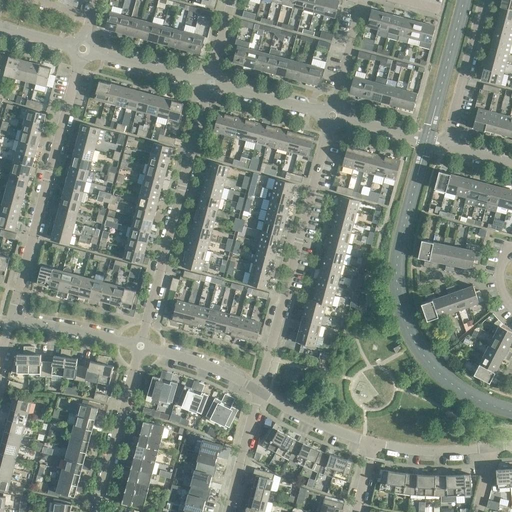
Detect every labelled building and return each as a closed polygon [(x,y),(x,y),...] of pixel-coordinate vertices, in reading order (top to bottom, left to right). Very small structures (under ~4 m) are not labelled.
[(305,0),(294,0),(293,6),(303,9),(305,0)] [(316,0),(305,0),(303,9),(314,12),(316,0)] [(327,0),(316,0),(314,12),(324,15),(327,0)] [(339,1),(336,0),(327,0),(324,15),(335,18),(339,1)] [(511,0),(501,0),(500,7),(502,7),(511,9),(511,0)] [(511,9),(502,7),(499,17),(511,20),(511,9)] [(214,12),(202,9),(200,15),(212,18),(214,12)] [(367,26),(378,29),(382,12),(372,9),(367,26)] [(256,14),(244,11),(242,17),(254,20),(256,14)] [(105,29),(116,31),(121,15),(110,12),(105,29)] [(393,15),(382,12),(378,29),(388,32),(393,15)] [(131,17),(121,15),(116,31),(127,34),(131,17)] [(403,18),(393,15),(388,32),(387,38),(397,40),(399,35),(403,18)] [(141,20),(131,17),(127,34),(137,37),(141,20)] [(511,20),(499,17),(496,27),(511,31),(511,20)] [(414,20),(403,18),(399,35),(409,37),(414,20)] [(152,23),(141,20),(137,37),(147,40),(152,23)] [(241,20),(240,26),(252,29),(253,23),(241,20)] [(424,23),(414,20),(409,37),(420,40),(424,23)] [(162,26),(152,23),(147,40),(158,43),(162,26)] [(435,26),(424,23),(420,40),(418,46),(430,49),(431,43),(430,43),(435,26)] [(173,28),(162,26),(158,43),(168,45),(173,28)] [(511,39),(511,31),(496,27),(493,38),(511,43),(511,39)] [(183,31),(173,28),(168,45),(179,48),(183,31)] [(194,34),(183,31),(179,48),(189,51),(194,34)] [(321,31),(320,37),(332,41),(333,35),(321,31)] [(204,37),(194,34),(189,51),(200,54),(204,37)] [(511,42),(511,43),(493,38),(491,48),(508,53),(511,53),(511,42)] [(331,44),(319,40),(317,46),(329,49),(331,44)] [(361,42),(360,48),(372,51),(374,45),(361,42)] [(233,62),(244,65),(248,48),(237,46),(233,62)] [(259,51),(248,48),(244,65),(254,68),(259,51)] [(271,48),(269,54),(264,71),(275,74),(279,57),(281,51),(271,48)] [(508,53),(491,48),(488,59),(506,63),(508,53)] [(269,54),(259,51),(254,68),(264,71),(269,54)] [(371,54),(359,51),(357,57),(370,60),(371,54)] [(382,57),(376,55),(374,64),(378,65),(380,61),(381,61),(382,57)] [(0,69),(5,71),(9,59),(8,59),(0,56),(0,69)] [(20,60),(9,57),(8,59),(9,59),(5,71),(4,74),(15,77),(20,60)] [(290,60),(279,57),(275,74),(285,76),(290,60)] [(392,60),(382,57),(381,61),(385,62),(384,65),(390,67),(392,60)] [(488,59),(485,69),(503,74),(506,63),(488,59)] [(30,62),(20,60),(15,77),(25,80),(30,62)] [(300,62),(290,60),(285,76),(296,79),(300,62)] [(40,65),(30,62),(25,80),(36,83),(40,65)] [(311,65),(300,62),(296,79),(306,82),(311,65)] [(51,68),(40,65),(36,83),(53,87),(56,74),(50,72),(51,68)] [(321,68),(311,65),(306,82),(317,85),(321,68)] [(484,68),(482,75),(480,80),(500,85),(503,74),(485,69),(484,68)] [(349,93),(360,96),(365,79),(354,76),(349,93)] [(377,76),(375,82),(371,99),(381,102),(385,85),(387,79),(377,76)] [(375,82),(365,79),(360,96),(371,99),(375,82)] [(110,84),(99,81),(94,99),(105,102),(110,84)] [(120,86),(110,84),(105,102),(116,104),(120,86)] [(484,84),(482,89),(494,93),(495,87),(484,84)] [(396,88),(385,85),(381,102),(391,105),(396,88)] [(131,89),(120,86),(116,104),(126,107),(131,89)] [(406,90),(396,88),(391,105),(402,107),(406,90)] [(141,92),(131,89),(126,107),(137,110),(141,92)] [(417,93),(406,90),(402,107),(413,110),(417,93)] [(152,95),(141,92),(137,110),(147,113),(152,95)] [(162,97),(152,95),(147,113),(158,115),(162,97)] [(173,100),(162,97),(158,115),(168,118),(173,100)] [(43,104),(31,100),(30,107),(41,110),(43,104)] [(184,103),(173,100),(168,118),(179,121),(184,103)] [(478,108),(473,126),(473,128),(484,131),(485,129),(484,129),(489,111),(478,108)] [(45,114),(27,109),(25,120),(42,125),(45,114)] [(499,114),(489,111),(484,129),(485,129),(495,132),(499,114)] [(230,115),(219,112),(214,132),(224,135),(230,115)] [(510,117),(499,114),(495,132),(505,135),(510,117)] [(240,118),(230,115),(224,135),(235,137),(240,118)] [(251,121),(240,118),(235,137),(246,140),(251,121)] [(42,125),(25,120),(22,131),(40,135),(42,125)] [(261,124),(251,121),(246,140),(256,143),(261,124)] [(100,128),(82,124),(79,134),(97,139),(103,140),(105,130),(99,129),(100,128)] [(272,127),(261,124),(256,143),(267,146),(272,127)] [(282,129),(272,127),(267,146),(277,148),(282,129)] [(293,132),(282,129),(277,148),(287,151),(293,132)] [(40,135),(22,131),(19,141),(37,146),(40,135)] [(303,135),(293,132),(287,151),(298,154),(303,135)] [(118,138),(116,144),(123,146),(124,139),(126,135),(119,133),(118,138)] [(97,139),(79,134),(76,145),(94,150),(97,139)] [(175,139),(163,135),(162,142),(173,145),(175,139)] [(313,138),(303,135),(298,154),(308,157),(308,156),(312,143),(313,140),(313,138)] [(37,146),(19,141),(16,151),(34,156),(37,146)] [(172,147),(154,143),(151,154),(169,158),(172,147)] [(94,150),(76,145),(73,155),(91,160),(94,150)] [(358,150),(347,147),(347,149),(346,149),(345,152),(346,152),(342,166),(353,169),(358,150)] [(369,152),(358,150),(353,169),(363,171),(369,152)] [(34,156),(16,151),(14,162),(31,167),(34,156)] [(208,151),(207,157),(219,161),(221,154),(208,151)] [(379,155),(369,152),(363,171),(374,174),(379,155)] [(169,158),(151,154),(148,164),(166,169),(169,158)] [(91,160),(73,155),(71,166),(88,171),(91,160)] [(389,158),(379,155),(374,174),(384,177),(389,158)] [(400,161),(389,158),(384,177),(395,180),(400,161)] [(229,166),(210,161),(207,172),(226,177),(229,166)] [(31,167),(14,162),(11,173),(29,177),(31,167)] [(166,169),(148,164),(146,175),(163,179),(166,169)] [(88,171),(71,166),(68,176),(86,181),(88,171)] [(450,174),(439,171),(434,188),(445,191),(450,174)] [(226,177),(207,172),(204,183),(223,188),(226,177)] [(29,177),(11,173),(8,183),(26,188),(29,177)] [(303,176),(293,174),(292,180),(301,182),(303,176)] [(460,177),(450,174),(445,191),(456,194),(460,177)] [(163,179),(146,175),(143,185),(161,190),(163,179)] [(86,181),(68,176),(65,187),(83,192),(86,181)] [(470,179),(460,177),(456,194),(466,197),(470,179)] [(295,184),(276,179),(273,190),(292,195),(295,184)] [(481,182),(470,179),(466,197),(464,203),(475,205),(481,182)] [(491,185),(481,182),(475,205),(485,208),(491,185)] [(26,188),(8,183),(5,193),(23,198),(26,188)] [(223,188),(204,183),(201,193),(220,198),(223,188)] [(161,190),(143,185),(140,195),(158,200),(161,190)] [(337,185),(336,192),(347,195),(349,188),(337,185)] [(502,188),(491,185),(485,208),(496,211),(498,205),(502,188)] [(83,192),(65,187),(62,197),(80,202),(83,192)] [(265,199),(270,200),(289,206),(292,195),(273,190),(268,188),(265,199)] [(511,194),(511,190),(502,188),(498,205),(508,208),(511,194)] [(23,198),(5,193),(2,204),(20,209),(23,198)] [(220,198),(201,193),(198,204),(218,209),(220,198)] [(158,200),(140,195),(137,206),(155,211),(158,200)] [(359,201),(340,196),(337,207),(356,212),(359,201)] [(80,202),(62,197),(59,208),(77,213),(80,202)] [(289,206),(270,200),(267,210),(286,216),(289,206)] [(20,209),(2,204),(0,212),(0,214),(17,219),(20,209)] [(218,209),(198,204),(196,214),(215,219),(218,209)] [(155,211),(137,206),(134,217),(152,221),(155,211)] [(356,212),(337,207),(334,217),(354,223),(356,212)] [(77,213),(59,208),(57,218),(75,223),(77,213)] [(286,216),(267,210),(264,221),(283,226),(286,216)] [(17,219),(0,214),(0,226),(15,230),(17,219)] [(215,219),(196,214),(193,225),(212,230),(215,219)] [(152,221),(134,217),(132,227),(149,232),(152,221)] [(354,223),(334,217),(332,228),(351,233),(354,223)] [(75,223),(57,218),(54,229),(72,233),(75,223)] [(283,226),(264,221),(262,231),(281,236),(283,226)] [(91,238),(93,228),(83,225),(80,236),(91,238)] [(212,230),(193,225),(190,235),(209,240),(212,230)] [(149,232),(132,227),(129,237),(147,242),(149,232)] [(351,233),(332,228),(329,238),(348,243),(351,233)] [(72,233),(54,229),(51,240),(69,244),(72,233)] [(477,237),(484,238),(486,231),(478,229),(477,237)] [(17,234),(5,231),(3,237),(15,240),(17,234)] [(100,241),(107,243),(109,232),(103,231),(100,241)] [(281,236),(262,231),(259,242),(278,247),(281,236)] [(209,240),(190,235),(187,245),(206,251),(209,240)] [(147,242),(129,237),(126,248),(144,253),(147,242)] [(348,243),(329,238),(326,248),(345,254),(348,243)] [(433,242),(422,240),(418,257),(429,260),(433,242)] [(278,247),(259,242),(256,252),(275,257),(278,247)] [(443,244),(433,242),(429,260),(440,262),(443,244)] [(454,246),(443,244),(440,262),(450,264),(454,246)] [(206,251),(187,245),(185,256),(204,261),(206,251)] [(465,249),(454,246),(450,264),(461,266),(465,249)] [(144,253),(126,248),(123,259),(141,264),(144,253)] [(345,254),(326,248),(323,259),(342,264),(345,254)] [(481,252),(465,249),(461,266),(472,269),(473,263),(477,264),(478,259),(479,259),(481,252)] [(275,257),(256,252),(253,263),(272,268),(275,257)] [(10,257),(0,254),(0,273),(5,275),(10,257)] [(204,261),(185,256),(182,266),(201,271),(204,261)] [(342,264),(323,259),(321,269),(340,274),(342,264)] [(272,268),(253,263),(251,273),(270,278),(272,268)] [(52,269),(41,266),(37,284),(47,286),(52,269)] [(63,271),(52,269),(47,286),(58,289),(63,271)] [(68,292),(73,274),(73,273),(73,272),(72,271),(71,270),(70,269),(69,269),(68,269),(67,269),(66,269),(65,269),(64,270),(63,271),(58,289),(68,292)] [(340,274),(321,269),(318,280),(337,285),(340,274)] [(196,273),(184,270),(182,276),(195,280),(196,273)] [(270,278),(251,273),(248,284),(267,289),(270,278)] [(84,277),(73,274),(68,292),(79,295),(84,277)] [(94,280),(84,277),(79,295),(89,297),(94,280)] [(180,279),(173,277),(169,290),(176,291),(180,279)] [(104,282),(94,280),(89,297),(99,300),(104,282)] [(337,285),(318,280),(315,290),(334,295),(337,285)] [(115,285),(104,282),(99,300),(110,303),(115,285)] [(125,288),(115,285),(110,303),(120,306),(125,288)] [(475,291),(473,286),(472,286),(463,289),(469,306),(479,303),(477,296),(481,294),(479,290),(475,291)] [(136,291),(125,288),(120,306),(131,309),(136,291)] [(269,293),(257,289),(255,296),(268,299),(269,293)] [(469,306),(463,289),(452,293),(458,310),(469,306)] [(334,295),(315,290),(312,301),(326,304),(331,306),(334,295)] [(458,310),(452,293),(443,296),(449,313),(458,310)] [(449,313),(443,296),(432,300),(438,317),(449,313)] [(326,304),(312,301),(307,299),(304,310),(323,315),(326,304)] [(188,303),(177,300),(173,314),(172,317),(173,317),(172,319),(183,322),(188,303)] [(438,317),(432,300),(421,304),(427,321),(438,317)] [(198,306),(188,303),(183,322),(193,325),(198,306)] [(209,309),(198,306),(193,325),(204,328),(209,309)] [(219,311),(209,309),(204,328),(214,331),(219,311)] [(323,315),(304,310),(301,320),(321,326),(323,315)] [(230,314),(219,311),(214,331),(225,333),(230,314)] [(240,317),(230,314),(225,333),(235,336),(240,317)] [(251,320),(240,317),(235,336),(246,339),(251,320)] [(261,323),(251,320),(246,339),(256,342),(257,340),(258,337),(258,336),(261,323)] [(321,326),(301,320),(299,331),(318,336),(321,326)] [(511,339),(511,332),(499,326),(494,336),(510,344),(511,339)] [(323,337),(318,336),(299,331),(296,341),(320,348),(323,337)] [(451,343),(456,340),(452,334),(447,336),(451,343)] [(510,344),(494,336),(489,345),(505,354),(510,344)] [(405,348),(402,343),(393,348),(396,353),(405,348)] [(505,354),(489,345),(484,355),(500,363),(505,354)] [(29,346),(24,346),(24,347),(26,347),(26,348),(24,348),(24,352),(25,352),(25,354),(18,354),(17,354),(17,362),(15,362),(14,362),(11,373),(12,373),(29,373),(29,346)] [(35,346),(29,346),(29,373),(40,373),(40,376),(46,376),(47,361),(41,361),(41,354),(40,354),(40,355),(33,354),(33,352),(35,352),(35,348),(33,348),(33,347),(35,347),(35,346)] [(67,349),(61,348),(61,349),(63,349),(63,351),(61,350),(61,354),(62,355),(62,357),(55,356),(55,355),(54,355),(53,362),(47,361),(46,376),(52,377),(52,374),(63,376),(67,349)] [(72,350),(67,349),(63,376),(74,377),(74,380),(80,381),(83,366),(77,365),(78,358),(77,358),(69,358),(70,355),(71,356),(72,352),(70,352),(70,350),(72,350)] [(332,354),(320,351),(318,358),(331,361),(332,354)] [(104,356),(98,354),(98,355),(100,355),(100,357),(98,356),(97,360),(99,361),(98,363),(91,361),(90,360),(89,367),(83,366),(80,381),(86,382),(86,379),(97,382),(104,356)] [(500,363),(484,355),(479,364),(495,373),(500,363)] [(109,357),(104,356),(97,382),(109,385),(114,366),(113,366),(105,364),(106,362),(108,363),(109,359),(107,359),(107,357),(109,358),(109,357)] [(495,373),(479,364),(474,375),(490,383),(495,373)] [(160,378),(153,376),(147,395),(153,397),(151,402),(158,404),(160,398),(164,383),(159,381),(160,378)] [(22,384),(9,381),(7,387),(21,390),(22,384)] [(178,383),(171,381),(170,384),(164,383),(160,398),(172,402),(178,383)] [(184,385),(177,404),(189,408),(195,393),(190,391),(191,388),(184,385)] [(95,392),(93,399),(107,402),(108,396),(95,392)] [(209,395),(202,392),(200,395),(195,393),(189,408),(188,412),(189,414),(191,416),(195,417),(197,417),(200,417),(204,405),(207,406),(211,399),(208,397),(209,395)] [(31,402),(13,397),(11,404),(9,404),(9,403),(4,401),(2,406),(28,413),(31,402)] [(221,401),(215,397),(214,400),(211,399),(207,406),(210,408),(206,415),(218,421),(225,406),(220,404),(221,401)] [(98,408),(80,403),(77,414),(103,421),(104,416),(98,415),(96,415),(98,408)] [(28,413),(2,406),(1,412),(7,413),(7,412),(9,413),(7,419),(25,424),(28,413)] [(238,409),(232,406),(230,409),(225,406),(218,421),(230,427),(238,409)] [(144,408),(142,413),(155,417),(156,411),(144,408)] [(55,409),(52,419),(57,421),(60,410),(55,409)] [(181,418),(181,417),(172,413),(169,419),(179,423),(181,418)] [(103,421),(77,414),(74,425),(92,430),(94,424),(96,424),(96,425),(101,427),(103,421)] [(25,424),(7,419),(5,426),(3,426),(3,425),(0,423),(0,429),(22,435),(25,424)] [(265,419),(263,426),(270,427),(271,420),(265,419)] [(165,427),(144,421),(141,429),(135,428),(134,431),(161,439),(162,438),(167,438),(169,430),(164,428),(165,427)] [(92,430),(74,425),(71,436),(97,443),(98,438),(93,437),(92,438),(90,437),(92,430)] [(286,434),(273,427),(262,445),(276,452),(286,434)] [(39,428),(37,435),(44,436),(46,430),(39,428)] [(22,435),(0,429),(0,435),(1,435),(1,434),(3,435),(1,442),(19,446),(22,435)] [(161,439),(134,431),(133,435),(139,437),(137,445),(158,450),(161,439)] [(299,441),(286,434),(276,452),(289,460),(299,441)] [(97,443),(71,436),(68,448),(86,452),(88,446),(90,446),(90,447),(95,449),(97,443)] [(222,445),(203,440),(200,453),(215,457),(217,451),(220,452),(222,445)] [(312,446),(299,441),(289,460),(303,466),(312,446)] [(19,446),(1,442),(0,445),(0,452),(16,457),(19,446)] [(158,450),(137,445),(131,443),(130,447),(136,449),(134,456),(155,462),(158,450)] [(325,452),(312,446),(303,466),(318,472),(325,452)] [(86,452),(68,448),(65,459),(91,465),(92,460),(87,459),(86,460),(84,459),(86,452)] [(16,457),(0,452),(0,464),(14,468),(16,457)] [(339,457),(325,452),(318,472),(332,477),(339,457)] [(215,457),(200,453),(197,465),(216,470),(218,463),(214,462),(215,457)] [(155,462),(134,456),(128,455),(127,459),(133,460),(131,468),(152,473),(155,462)] [(349,474),(353,461),(339,457),(332,477),(347,482),(348,481),(351,482),(353,475),(349,474)] [(91,465),(65,459),(62,470),(80,474),(82,468),(84,468),(84,469),(90,471),(91,465)] [(14,468),(0,464),(0,476),(11,479),(14,468)] [(216,470),(197,465),(193,477),(209,481),(210,476),(214,477),(216,470)] [(152,473),(131,468),(125,466),(124,470),(130,472),(128,479),(149,485),(152,473)] [(510,487),(509,466),(503,466),(503,469),(497,470),(498,488),(510,487)] [(274,474),(255,468),(253,475),(256,475),(253,486),(270,490),(274,474)] [(282,474),(287,477),(290,471),(285,468),(282,474)] [(80,474),(62,470),(59,481),(85,487),(87,482),(81,481),(81,482),(79,481),(80,474)] [(397,472),(383,470),(381,482),(379,491),(394,493),(397,472)] [(412,474),(397,472),(394,493),(410,495),(412,474)] [(426,475),(412,474),(410,495),(425,496),(426,475)] [(472,495),(470,474),(455,475),(456,496),(472,495)] [(441,475),(426,475),(425,496),(441,497),(441,475)] [(456,496),(455,475),(441,475),(441,497),(456,496)] [(11,479),(0,476),(0,488),(8,491),(11,479)] [(209,481),(193,477),(190,489),(209,494),(211,487),(208,487),(209,481)] [(149,485),(128,479),(122,478),(121,482),(127,483),(125,491),(146,497),(149,485)] [(54,486),(58,486),(56,492),(74,497),(76,490),(78,490),(78,491),(84,493),(85,487),(59,481),(53,479),(52,482),(54,486)] [(270,490),(253,486),(250,496),(267,500),(270,490)] [(146,497),(125,491),(119,489),(118,493),(124,495),(122,503),(143,509),(146,497)] [(209,494),(190,489),(187,501),(203,505),(204,500),(207,501),(209,494)] [(264,511),(267,500),(250,496),(248,506),(256,509),(255,511),(264,511)] [(344,503),(324,498),(320,511),(338,511),(339,509),(342,510),(344,503)] [(203,505),(187,501),(184,511),(204,511),(205,511),(201,511),(203,505)] [(71,504),(53,502),(51,511),(78,511),(73,511),(72,511),(71,511),(70,511),(71,504)]
